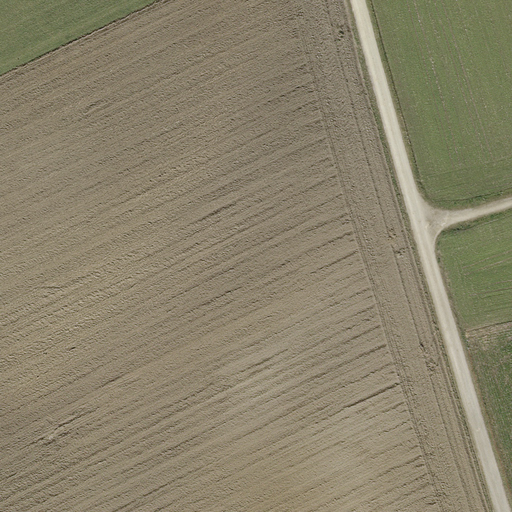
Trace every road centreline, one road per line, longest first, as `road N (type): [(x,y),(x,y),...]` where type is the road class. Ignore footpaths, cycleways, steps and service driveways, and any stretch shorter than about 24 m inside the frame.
road 1 (track): [(503,511),(421,228)]
road 2 (track): [(421,228),(357,0)]
